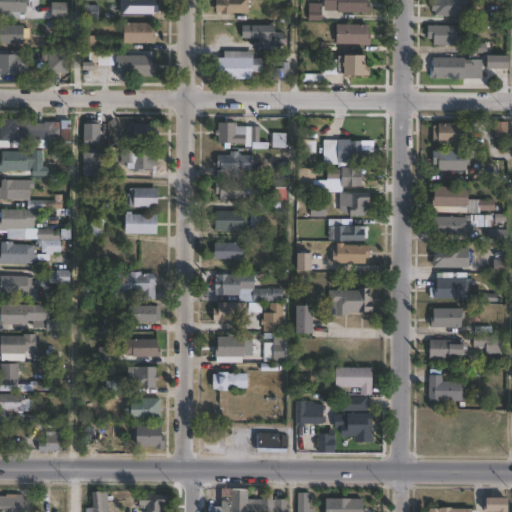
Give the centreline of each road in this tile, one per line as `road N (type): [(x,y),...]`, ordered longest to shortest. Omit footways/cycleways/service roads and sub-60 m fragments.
road 1 (residential): [(395,511),(402,0)]
road 2 (residential): [(511,99),(0,95)]
road 3 (tertiary): [(0,466),(511,468)]
road 4 (residential): [(188,469),(181,414),(184,0)]
